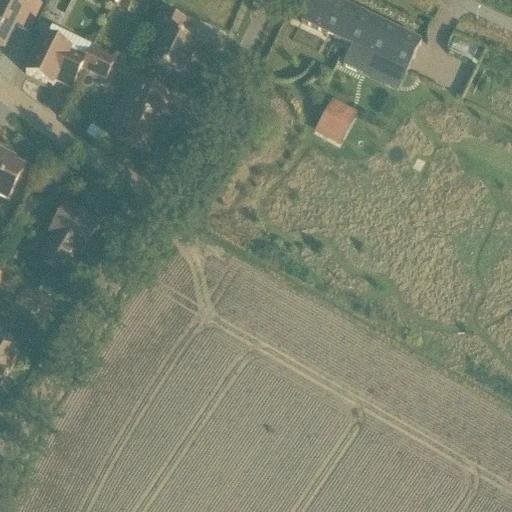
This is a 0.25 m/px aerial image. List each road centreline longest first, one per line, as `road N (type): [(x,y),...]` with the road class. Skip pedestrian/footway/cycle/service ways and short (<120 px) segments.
road 1 (residential): [(1,454),(42,374),(159,191)]
road 2 (residential): [(159,191),(198,133),(264,0)]
road 3 (residential): [(159,191),(0,82)]
